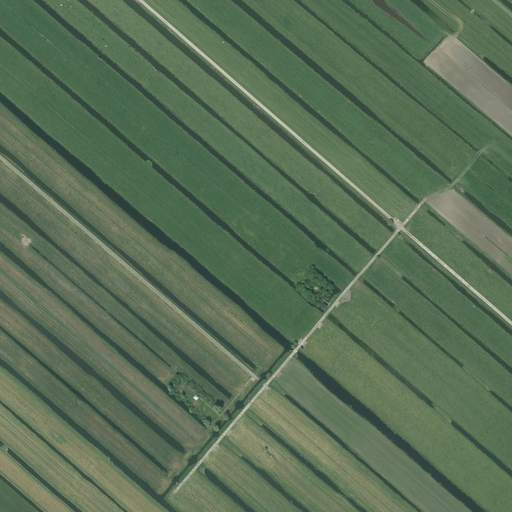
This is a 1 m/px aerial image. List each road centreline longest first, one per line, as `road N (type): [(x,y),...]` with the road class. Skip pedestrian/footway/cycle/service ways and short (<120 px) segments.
road 1 (track): [(140,0),(511,322)]
road 2 (track): [(173,492),(427,195)]
road 3 (track): [(257,379),(0,155)]
road 4 (track): [(411,511),(263,384)]
road 5 (track): [(166,480),(254,376)]
